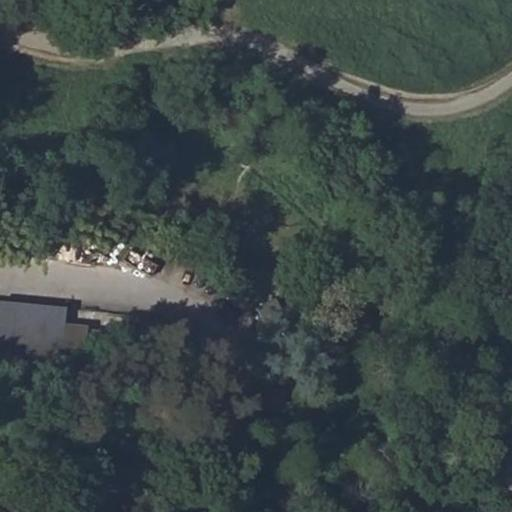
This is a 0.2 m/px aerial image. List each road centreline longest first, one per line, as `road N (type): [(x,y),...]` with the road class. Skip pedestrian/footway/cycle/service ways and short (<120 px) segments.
road 1 (track): [(511,83),(461,111),(397,109),(216,32),(113,47),(0,35)]
road 2 (residential): [(131,511),(246,434),(262,353),(234,319),(166,290),(0,270)]
